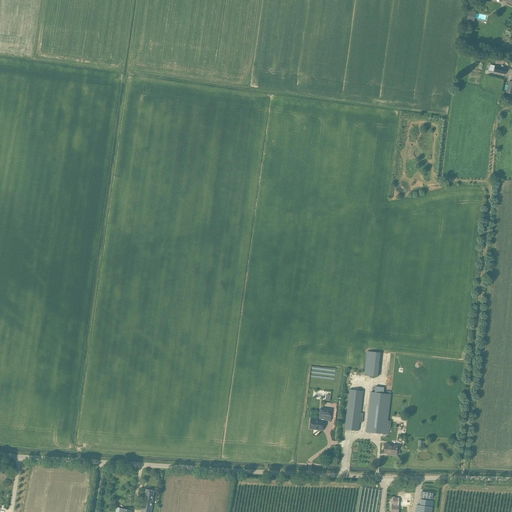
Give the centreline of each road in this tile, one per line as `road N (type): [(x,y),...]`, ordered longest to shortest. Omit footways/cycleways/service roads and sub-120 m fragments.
road 1 (tertiary): [(461,478),(0,454)]
road 2 (track): [(461,478),(495,120),(511,106)]
